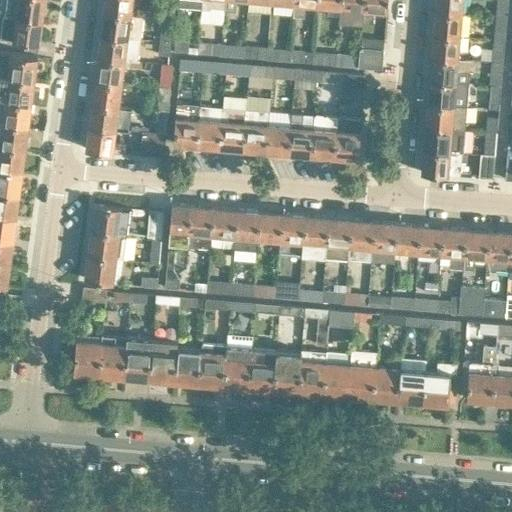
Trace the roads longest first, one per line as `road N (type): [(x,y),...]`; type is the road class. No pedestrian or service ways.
road 1 (residential): [(390,200),(57,174)]
road 2 (tertiary): [(511,484),(210,457)]
road 3 (unclassified): [(25,441),(57,174)]
road 4 (unclassified): [(390,200),(407,0)]
road 5 (tertiary): [(210,457),(25,441)]
road 6 (unclassified): [(57,174),(74,0)]
road 7 (residential): [(511,208),(390,200)]
